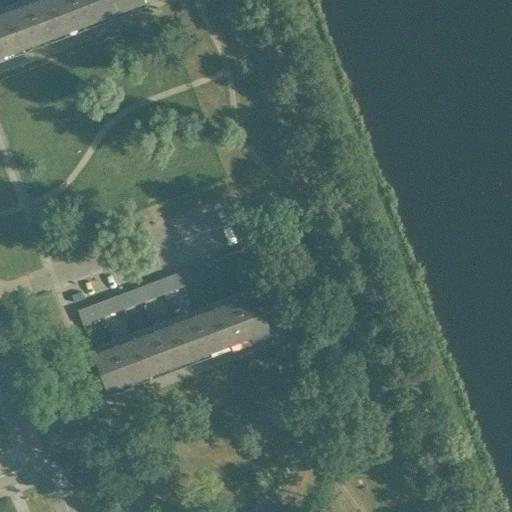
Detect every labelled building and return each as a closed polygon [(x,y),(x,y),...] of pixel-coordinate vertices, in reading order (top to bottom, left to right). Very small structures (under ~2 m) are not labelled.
[(51,0),(34,0),(30,2),(44,39),(64,32),(51,0)] [(74,0),(51,0),(64,32),(84,24),(74,0)] [(97,0),(74,0),(84,24),(104,16),(97,0)] [(120,0),(97,0),(104,16),(124,9),(120,0)] [(120,0),(124,9),(145,1),(144,0),(120,0)] [(30,2),(10,9),(24,47),(44,39),(30,2)] [(0,13),(0,45),(3,54),(24,47),(10,9),(0,13)] [(240,248),(232,251),(237,263),(245,260),(240,248)] [(225,254),(229,265),(237,263),(232,251),(225,254)] [(217,257),(208,260),(213,272),(221,269),(217,257)] [(208,260),(200,263),(205,275),(213,272),(208,260)] [(200,263),(192,266),(197,278),(205,275),(200,263)] [(192,266),(184,269),(188,281),(197,278),(192,266)] [(176,272),(168,275),(173,287),(181,284),(176,272)] [(168,275),(160,278),(165,290),(173,287),(168,275)] [(160,278),(152,281),(156,294),(165,290),(160,278)] [(152,281),(143,285),(148,297),(156,294),(152,281)] [(80,289),(78,282),(68,285),(71,292),(80,289)] [(141,300),(136,287),(128,290),(133,303),(141,300)] [(128,290),(120,294),(124,306),(133,303),(128,290)] [(235,298),(249,336),(270,328),(256,290),(235,298)] [(120,294),(111,297),(116,309),(124,306),(120,294)] [(111,297),(103,300),(108,312),(116,309),(111,297)] [(249,336),(235,298),(215,305),(229,343),(249,336)] [(95,303),(87,306),(92,319),(100,316),(95,303)] [(215,305),(195,313),(209,351),(229,343),(215,305)] [(87,306),(78,309),(83,322),(92,319),(87,306)] [(209,351),(195,313),(175,320),(189,358),(209,351)] [(189,358),(175,320),(155,328),(169,366),(189,358)] [(169,366),(155,328),(135,335),(149,373),(169,366)] [(149,373),(135,335),(115,343),(129,380),(149,373)] [(129,380),(115,343),(94,351),(108,388),(129,380)]
